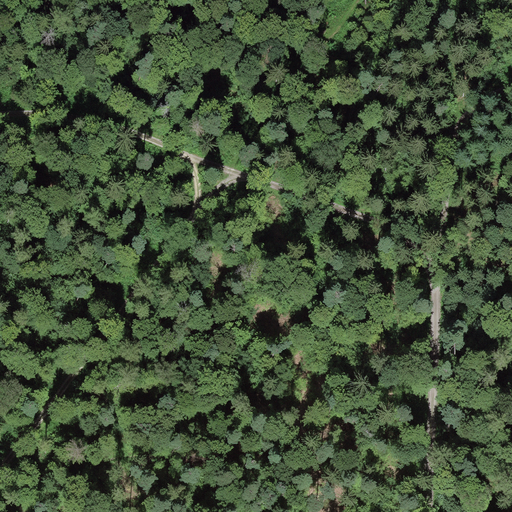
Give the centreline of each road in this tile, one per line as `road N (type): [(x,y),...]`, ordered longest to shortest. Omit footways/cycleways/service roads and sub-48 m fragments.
road 1 (track): [(238,172),(403,233),(435,274),(429,511)]
road 2 (track): [(0,468),(195,209),(238,172)]
road 3 (track): [(0,115),(77,117),(238,172)]
road 4 (track): [(511,85),(461,118),(435,274)]
road 5 (track): [(429,0),(455,133)]
